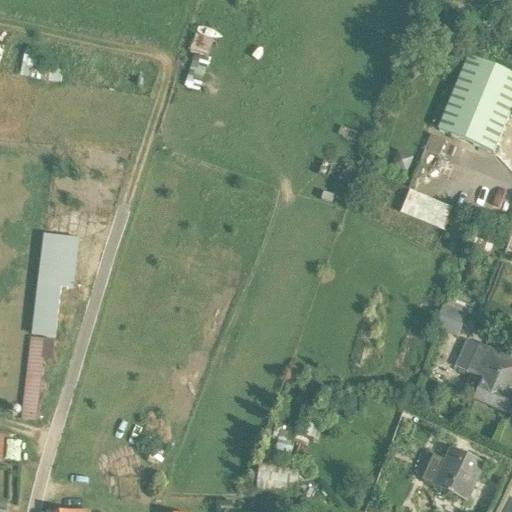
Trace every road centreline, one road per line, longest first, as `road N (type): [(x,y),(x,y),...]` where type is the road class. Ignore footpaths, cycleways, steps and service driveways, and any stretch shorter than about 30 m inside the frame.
road 1 (residential): [(35,511),(142,156)]
road 2 (track): [(142,156),(167,64),(0,22)]
